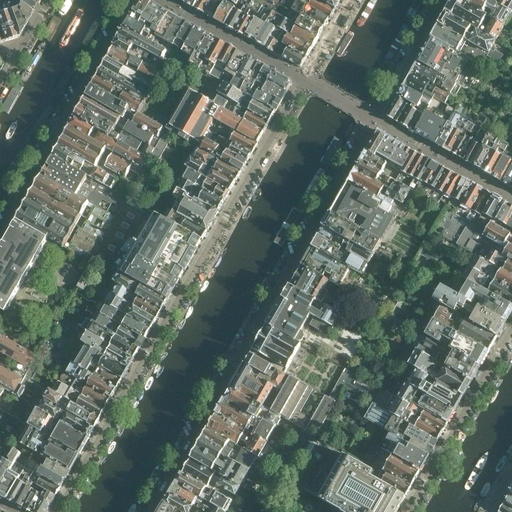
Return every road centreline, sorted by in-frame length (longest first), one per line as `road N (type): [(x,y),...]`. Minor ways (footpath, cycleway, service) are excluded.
road 1 (residential): [(304,79),(57,511)]
road 2 (residential): [(148,511),(374,115)]
road 3 (residential): [(0,228),(129,0)]
road 4 (residential): [(511,331),(408,511)]
road 5 (residential): [(304,79),(164,0)]
road 6 (residential): [(511,198),(374,115)]
road 7 (residential): [(374,115),(441,0)]
